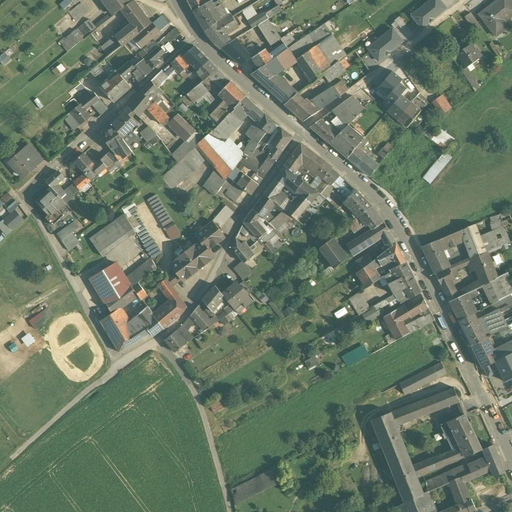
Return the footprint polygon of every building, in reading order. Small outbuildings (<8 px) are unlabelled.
[(131,0),(101,0),(113,15),(121,10),(133,1),(131,0)] [(187,0),(194,12),(207,3),(204,0),(187,0)] [(432,0),(412,17),(422,29),(446,9),(438,0),(432,0)] [(494,6),(488,10),(487,9),(479,15),(496,37),(504,30),(500,24),(504,20),(505,22),(511,16),(511,4),(508,0),(498,0),(493,4),(494,6)] [(133,1),(121,10),(133,24),(117,36),(123,46),(132,39),(141,33),(151,25),(133,1)] [(207,3),(194,12),(205,31),(217,23),(228,16),(218,1),(214,4),(212,1),(207,3)] [(81,3),(76,7),(69,13),(76,22),(88,13),(81,3)] [(253,4),(232,17),(237,23),(245,18),(245,19),(253,14),(255,18),(259,15),(253,4)] [(482,29),(471,13),(465,18),(475,33),(482,29)] [(163,14),(152,24),(159,32),(170,23),(163,14)] [(217,23),(205,31),(214,43),(221,49),(231,42),(224,32),(238,24),(237,23),(232,17),(231,15),(228,16),(217,23)] [(333,19),(324,25),(329,31),(337,26),(333,19)] [(88,20),(78,29),(85,38),(96,29),(88,20)] [(267,20),(257,26),(261,32),(271,46),(278,42),(280,40),(273,30),(274,30),(267,20)] [(107,21),(96,28),(112,54),(120,49),(123,46),(117,36),(109,24),(107,21)] [(152,24),(141,34),(141,33),(132,39),(140,49),(159,32),(152,24)] [(324,25),(288,49),(288,50),(296,60),(315,47),(316,47),(332,36),(329,31),(324,25)] [(175,28),(169,33),(175,39),(179,32),(175,28)] [(379,62),(403,42),(392,29),(368,49),(379,62)] [(76,31),(65,40),(69,44),(72,49),(83,40),(76,31)] [(169,33),(157,44),(159,47),(161,48),(163,46),(164,47),(168,43),(169,44),(175,39),(169,33)] [(339,63),(347,57),(332,36),(316,47),(330,68),(338,62),(339,63)] [(231,42),(221,49),(241,66),(251,59),(247,54),(246,51),(235,39),(231,42)] [(154,41),(144,50),(145,51),(149,56),(159,47),(157,44),(154,41)] [(169,44),(168,43),(164,47),(168,52),(170,54),(174,50),(169,44)] [(69,44),(64,48),(68,52),(72,49),(69,44)] [(255,56),(252,58),(259,69),(260,69),(264,66),(280,55),(288,50),(284,44),(277,49),(275,50),(270,54),(267,48),(255,56)] [(163,46),(161,48),(159,47),(149,56),(145,59),(144,60),(152,70),(159,64),(157,61),(163,55),(164,57),(166,55),(166,54),(168,52),(164,47),(163,46)] [(474,52),(470,46),(457,55),(466,68),(482,57),(477,50),(474,52)] [(194,47),(182,57),(189,65),(190,66),(186,70),(185,70),(188,75),(189,75),(195,71),(196,72),(209,61),(194,47)] [(316,47),(315,47),(296,60),(296,61),(312,84),(324,75),(323,74),(330,68),(316,47)] [(112,54),(105,60),(108,63),(119,54),(118,54),(122,51),(120,49),(112,54)] [(296,60),(288,50),(280,55),(264,66),(272,78),(276,75),(276,76),(296,61),(296,60)] [(145,51),(140,54),(145,59),(149,56),(145,51)] [(171,69),(164,74),(167,78),(176,69),(182,65),(186,70),(190,66),(189,65),(189,66),(180,55),(171,63),(174,67),(171,69)] [(152,72),(142,61),(133,68),(128,62),(116,72),(125,81),(133,74),(140,82),(152,72)] [(209,61),(196,72),(200,76),(191,84),(195,88),(201,83),(209,76),(217,69),(209,61)] [(346,71),(339,63),(338,62),(330,68),(323,74),(324,75),(329,84),(346,71)] [(182,65),(176,69),(183,79),(188,75),(185,70),(186,70),(182,65)] [(98,66),(90,73),(98,83),(106,76),(98,66)] [(264,66),(260,69),(259,69),(251,75),(262,85),(272,78),(264,66)] [(230,82),(217,69),(209,76),(223,90),(230,82)] [(407,91),(395,77),(393,78),(386,70),(381,74),(385,79),(388,83),(389,82),(401,96),(401,95),(401,96),(404,93),(406,92),(407,91)] [(161,72),(151,81),(157,89),(167,78),(164,74),(161,72)] [(379,76),(373,81),(370,83),(374,88),(385,79),(381,74),(379,76)] [(119,75),(110,83),(107,80),(99,87),(114,103),(131,88),(119,75)] [(276,76),(276,75),(272,78),(262,85),(284,105),(296,96),(296,95),(276,76)] [(475,80),(469,84),(475,92),(480,87),(475,80)] [(157,89),(151,81),(142,91),(153,104),(155,102),(159,98),(153,93),(157,89)] [(246,97),(230,82),(223,90),(219,94),(225,100),(210,116),(220,124),(231,112),(232,113),(235,110),(234,109),(246,97)] [(195,88),(187,95),(193,103),(198,100),(203,96),(208,92),(201,83),(195,88)] [(333,88),(311,105),(319,112),(339,97),(333,88)] [(153,104),(142,91),(129,107),(130,108),(136,114),(138,116),(146,108),(162,125),(166,121),(170,118),(166,114),(155,102),(153,104)] [(214,100),(208,92),(203,96),(205,98),(209,102),(211,104),(214,100)] [(99,99),(94,93),(86,100),(91,106),(99,99)] [(193,103),(187,95),(181,100),(188,107),(193,103)] [(401,96),(401,95),(401,96),(387,112),(397,120),(411,104),(411,103),(401,96)] [(303,102),(296,96),(284,105),(285,105),(304,122),(319,112),(311,105),(306,100),(303,102)] [(431,104),(440,118),(443,116),(452,109),(443,96),(431,104)] [(246,97),(234,109),(235,110),(232,113),(239,120),(241,122),(249,114),(255,106),(246,97)] [(351,97),(333,111),(348,126),(364,110),(351,97)] [(417,97),(411,103),(411,104),(416,108),(421,101),(417,97)] [(163,102),(159,98),(155,102),(166,114),(169,110),(162,103),(163,102)] [(200,102),(196,106),(201,111),(209,102),(205,98),(200,102)] [(91,106),(86,100),(82,103),(87,109),(91,106)] [(416,108),(420,112),(426,105),(421,101),(416,108)] [(82,103),(71,112),(72,115),(68,118),(65,120),(74,130),(91,117),(85,110),(87,109),(82,103)] [(411,104),(397,120),(407,128),(420,112),(416,108),(411,104)] [(265,115),(255,106),(249,114),(259,123),(265,115)] [(130,108),(112,126),(115,130),(123,138),(139,124),(133,117),(136,114),(130,108)] [(196,131),(171,108),(169,110),(166,114),(170,118),(166,121),(187,140),(187,141),(196,131)] [(220,124),(217,128),(212,132),(220,141),(239,120),(232,113),(231,112),(220,124)] [(275,124),(265,115),(259,123),(257,125),(267,132),(258,145),(262,146),(270,135),(268,133),(275,124)] [(413,129),(440,147),(447,138),(452,143),(455,140),(433,122),(424,115),(413,129)] [(329,128),(320,120),(310,127),(329,144),(338,136),(329,128)] [(341,132),(333,124),(329,128),(338,136),(341,132)] [(257,125),(248,137),(250,139),(253,141),(258,145),(267,132),(257,125)] [(341,132),(338,136),(329,144),(342,154),(358,135),(348,126),(341,132)] [(154,133),(148,127),(140,134),(147,142),(148,141),(156,135),(154,133)] [(292,138),(281,129),(275,137),(269,146),(273,149),(274,146),(282,152),(292,138)] [(123,138),(115,130),(112,132),(111,130),(102,136),(118,161),(118,162),(132,153),(123,138)] [(196,131),(187,141),(187,140),(172,156),(177,163),(197,145),(204,139),(196,131)] [(204,139),(197,145),(208,158),(216,168),(227,180),(228,179),(232,172),(235,168),(237,165),(239,163),(230,152),(220,141),(212,132),(204,139)] [(156,135),(148,141),(152,146),(160,140),(156,135)] [(358,135),(342,154),(347,158),(363,139),(366,136),(365,136),(362,139),(358,135)] [(447,138),(440,147),(446,151),(452,143),(447,138)] [(379,166),(359,150),(361,148),(362,149),(367,143),(363,139),(347,158),(369,178),(379,166)] [(147,142),(144,145),(148,150),(152,146),(148,141),(147,142)] [(251,144),(245,154),(248,157),(250,158),(251,158),(255,151),(257,147),(258,145),(253,141),(251,144)] [(332,168),(301,144),(293,155),(285,166),(295,174),(298,170),(305,176),(307,173),(315,179),(318,176),(323,179),(331,169),(332,168)] [(388,144),(383,149),(388,154),(393,148),(390,145),(388,144)] [(197,145),(177,163),(177,164),(161,178),(171,190),(208,158),(197,145)] [(282,152),(274,146),(273,149),(268,156),(276,161),(282,152)] [(23,152),(10,163),(23,177),(36,166),(41,161),(28,147),(23,152)] [(245,154),(235,147),(230,152),(239,163),(245,154)] [(388,154),(383,149),(379,155),(384,160),(388,154)] [(118,161),(111,151),(106,155),(112,162),(114,164),(118,161)] [(260,155),(255,151),(251,158),(256,162),(260,155)] [(268,156),(263,151),(260,155),(256,162),(262,166),(268,156)] [(451,156),(446,151),(424,177),(430,182),(451,156)] [(84,154),(75,162),(83,171),(92,163),(84,154)] [(106,155),(94,166),(93,165),(90,167),(97,175),(112,162),(106,155)] [(268,156),(262,166),(256,162),(251,158),(250,158),(248,157),(244,163),(256,172),(255,174),(262,180),(267,173),(276,161),(268,156)] [(92,163),(83,171),(91,181),(97,175),(90,167),(93,165),(92,163)] [(295,174),(285,166),(276,179),(283,185),(294,194),(295,193),(304,182),(295,174)] [(216,168),(203,187),(215,197),(225,182),(227,180),(216,168)] [(340,177),(331,169),(323,179),(331,186),(337,191),(337,192),(342,196),(345,192),(335,183),(337,180),(340,177)] [(307,173),(305,176),(298,170),(295,174),(304,182),(309,186),(315,179),(307,173)] [(58,172),(46,183),(52,189),(56,193),(60,189),(56,184),(63,178),(58,172)] [(232,172),(228,179),(230,180),(233,183),(237,185),(240,181),(240,178),(236,176),(232,172)] [(251,179),(243,173),(240,177),(242,178),(240,181),(237,185),(244,190),(251,196),(259,185),(251,179)] [(255,174),(251,179),(259,185),(262,180),(255,174)] [(84,175),(74,184),(79,191),(90,181),(84,175)] [(283,185),(276,179),(264,195),(275,204),(280,207),(287,198),(278,192),(283,185)] [(353,193),(337,180),(335,183),(345,192),(342,196),(346,200),(353,193)] [(301,197),(287,213),(290,216),(296,220),(315,199),(319,194),(309,186),(304,182),(295,193),(301,197)] [(237,185),(233,183),(229,189),(239,197),(244,190),(237,185)] [(79,191),(74,184),(69,188),(70,189),(75,195),(79,191)] [(52,189),(47,194),(46,193),(37,201),(55,220),(69,207),(62,199),(56,193),(52,189)] [(64,193),(60,189),(56,193),(62,199),(66,195),(64,193)] [(75,195),(70,189),(64,193),(66,195),(69,199),(75,195)] [(235,203),(239,197),(229,189),(224,195),(235,203)] [(346,200),(344,203),(359,217),(372,207),(355,190),(353,193),(346,200)] [(342,196),(337,192),(337,191),(334,194),(344,203),(346,200),(342,196)] [(7,193),(0,199),(0,202),(3,206),(12,198),(7,193)] [(157,193),(146,199),(171,241),(182,234),(157,193)] [(319,194),(315,199),(322,204),(325,200),(319,194)] [(278,215),(274,219),(268,213),(275,204),(264,195),(253,210),(260,216),(275,230),(285,220),(278,215)] [(139,209),(134,200),(121,207),(125,214),(134,230),(136,232),(152,259),(163,252),(137,210),(139,209)] [(7,210),(10,214),(19,206),(16,202),(7,210)] [(234,213),(226,206),(222,210),(231,217),(234,213)] [(372,207),(359,217),(364,224),(366,227),(369,224),(373,230),(383,223),(372,207)] [(511,209),(499,215),(502,223),(510,220),(511,224),(511,209)] [(222,210),(212,222),(213,223),(221,229),(231,217),(222,210)] [(260,216),(253,210),(244,223),(258,239),(265,233),(255,221),(260,216)] [(125,214),(124,214),(116,220),(127,235),(134,230),(125,214)] [(359,217),(355,220),(354,220),(355,222),(359,228),(364,224),(359,217)] [(116,220),(89,239),(102,257),(128,238),(127,235),(116,220)] [(73,222),(56,234),(61,240),(71,232),(72,233),(78,228),(73,222)] [(359,228),(355,222),(350,225),(356,232),(359,230),(358,229),(359,228)] [(225,238),(213,223),(196,236),(201,243),(208,251),(211,248),(212,249),(222,241),(221,240),(225,238)] [(258,239),(244,223),(240,230),(246,235),(249,239),(250,238),(256,243),(258,242),(259,240),(258,239)] [(373,230),(369,233),(375,243),(381,239),(385,244),(393,239),(383,223),(373,230)] [(339,234),(330,225),(317,238),(325,244),(332,239),(339,234)] [(460,231),(464,240),(472,259),(486,253),(480,237),(475,225),(460,231)] [(504,227),(480,237),(486,253),(510,243),(504,227)] [(265,233),(258,239),(259,240),(258,242),(262,247),(266,243),(275,236),(271,231),(267,235),(265,233)] [(450,235),(437,241),(441,250),(464,240),(460,231),(450,235)] [(71,232),(61,240),(65,246),(75,238),(72,233),(71,232)] [(344,239),(340,233),(339,234),(332,239),(336,244),(339,243),(344,239)] [(369,233),(342,252),(348,259),(349,258),(358,272),(370,264),(373,262),(364,249),(375,243),(369,233)] [(75,238),(65,246),(69,251),(79,244),(75,238)] [(244,243),(240,246),(236,239),(231,247),(242,262),(244,263),(254,256),(244,243)] [(336,244),(332,239),(325,244),(320,249),(332,265),(335,269),(348,259),(342,252),(336,244)] [(385,244),(389,249),(396,244),(393,239),(385,244)] [(441,250),(437,241),(422,247),(435,274),(449,268),(450,267),(441,250)] [(201,243),(196,247),(195,246),(176,260),(177,261),(171,266),(176,272),(182,279),(183,281),(186,278),(187,279),(197,271),(200,268),(200,269),(210,261),(209,260),(213,258),(208,251),(201,243)] [(273,248),(269,244),(266,243),(262,247),(268,253),(273,248)] [(396,244),(389,249),(373,262),(370,264),(373,269),(389,262),(392,269),(405,262),(396,244)] [(332,265),(320,249),(312,254),(324,270),(332,265)] [(486,253),(472,259),(476,271),(480,280),(482,286),(496,279),(486,253)] [(126,279),(132,288),(138,283),(157,269),(151,259),(126,279)] [(472,259),(449,269),(449,268),(435,274),(440,285),(444,293),(454,289),(451,281),(454,279),(451,273),(467,267),(468,270),(469,270),(470,273),(476,271),(472,259)] [(242,262),(233,270),(242,279),(252,272),(244,263),(242,262)] [(392,269),(389,270),(391,273),(384,276),(384,277),(385,277),(389,284),(388,284),(394,296),(416,283),(405,262),(392,269)] [(126,279),(115,264),(90,279),(102,298),(112,314),(131,346),(138,345),(143,342),(142,339),(136,331),(134,332),(120,310),(138,296),(141,301),(142,301),(141,300),(141,301),(137,295),(132,288),(126,279)] [(373,269),(370,264),(358,272),(357,273),(366,288),(373,284),(372,284),(380,279),(373,269)] [(176,272),(172,276),(177,283),(182,279),(176,272)] [(496,279),(482,286),(487,295),(490,296),(495,294),(499,301),(511,294),(511,284),(507,274),(496,279)] [(186,308),(166,280),(159,286),(172,303),(181,314),(182,314),(186,308)] [(480,280),(456,293),(458,298),(466,294),(482,286),(480,280)] [(253,292),(243,281),(238,285),(247,297),(253,292)] [(147,296),(138,283),(132,288),(137,295),(141,301),(141,300),(147,296)] [(237,283),(222,295),(224,298),(230,305),(235,311),(243,305),(246,308),(252,303),(247,297),(238,285),(237,283)] [(416,283),(394,296),(396,300),(398,303),(399,305),(421,293),(416,283)] [(215,286),(203,301),(212,312),(214,310),(215,308),(218,310),(223,304),(221,302),(224,298),(222,295),(215,286)] [(454,289),(444,293),(449,302),(458,298),(456,293),(454,289)] [(369,310),(359,293),(349,300),(359,316),(369,310)] [(458,298),(449,302),(456,314),(473,306),(466,294),(458,298)] [(422,296),(396,311),(402,321),(410,317),(410,318),(419,314),(428,308),(422,296)] [(385,301),(377,306),(382,313),(398,303),(396,300),(387,305),(385,301)] [(154,317),(155,318),(164,329),(165,329),(176,320),(181,314),(172,303),(154,317)] [(230,305),(225,309),(229,315),(235,311),(230,305)] [(473,306),(456,314),(459,321),(473,314),(476,313),(473,306)] [(154,317),(148,308),(136,316),(138,319),(143,325),(136,331),(142,339),(150,334),(153,337),(164,329),(155,318),(154,317)] [(205,316),(197,308),(190,316),(196,322),(197,323),(205,316)] [(428,308),(419,314),(421,318),(431,313),(428,308)] [(47,309),(29,322),(35,329),(53,316),(47,309)] [(396,310),(384,317),(397,341),(409,334),(405,327),(402,321),(396,311),(396,310)] [(498,310),(477,321),(473,314),(459,321),(472,346),(486,338),(488,337),(508,326),(498,310)] [(229,315),(228,315),(231,320),(238,314),(235,311),(229,315)] [(421,318),(405,327),(409,334),(409,335),(435,321),(431,313),(421,318)] [(112,314),(100,322),(119,353),(131,346),(112,314)] [(190,316),(182,326),(187,332),(196,322),(190,316)] [(205,316),(197,323),(205,332),(214,325),(209,321),(207,318),(205,316)] [(217,319),(214,317),(212,319),(209,321),(214,325),(219,322),(217,319)] [(219,322),(214,325),(217,330),(227,323),(224,318),(219,322)] [(138,319),(131,325),(136,331),(143,325),(138,319)] [(180,334),(178,335),(176,333),(178,331),(178,330),(165,341),(175,353),(186,345),(182,341),(185,339),(180,334)] [(486,338),(472,346),(477,357),(484,353),(486,352),(487,353),(488,355),(489,355),(495,351),(489,339),(488,337),(486,338)] [(511,342),(499,349),(503,357),(511,353),(511,342)] [(364,344),(341,355),(346,366),(369,355),(364,344)] [(489,355),(488,355),(487,353),(486,352),(484,353),(477,357),(483,368),(503,357),(499,349),(495,351),(489,355)] [(511,353),(503,357),(483,368),(487,376),(498,371),(501,375),(505,383),(511,379),(511,353)] [(315,356),(305,362),(309,369),(319,363),(315,356)] [(441,363),(399,384),(405,396),(447,374),(441,363)] [(454,388),(391,413),(396,427),(459,402),(454,388)] [(218,399),(208,404),(211,409),(220,403),(218,399)] [(391,413),(372,421),(398,487),(416,481),(418,481),(417,478),(412,467),(396,427),(391,413)] [(464,415),(441,425),(454,450),(461,448),(465,457),(466,458),(482,450),(464,415)] [(502,466),(493,445),(483,450),(486,457),(478,461),(481,469),(489,465),(491,469),(502,466)] [(417,478),(465,457),(461,448),(454,450),(412,467),(417,478)] [(478,461),(441,477),(444,484),(449,483),(462,477),(480,469),(481,469),(478,461)] [(230,491),(233,508),(291,478),(283,463),(230,491)] [(502,466),(491,469),(489,465),(481,469),(480,469),(482,474),(491,470),(494,477),(505,473),(502,466)] [(480,469),(462,477),(464,483),(472,480),(471,479),(482,474),(480,469)] [(462,477),(449,483),(458,506),(466,502),(469,511),(471,511),(475,510),(471,500),(464,483),(462,477)] [(416,481),(398,487),(404,502),(422,496),(416,481)] [(428,511),(422,496),(404,502),(405,503),(407,511),(428,511)] [(469,511),(466,502),(458,506),(460,511),(469,511)] [(407,511),(405,503),(397,507),(399,511),(407,511)]
